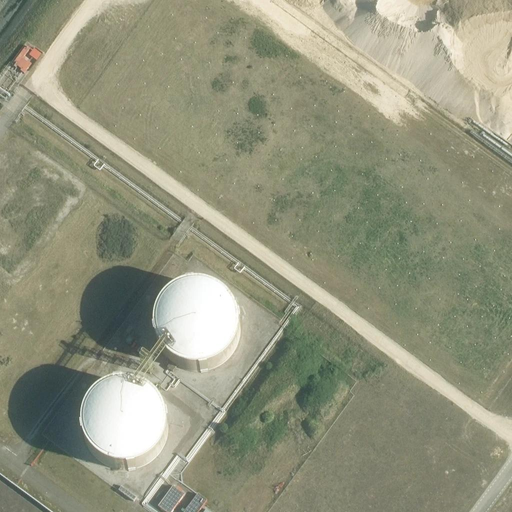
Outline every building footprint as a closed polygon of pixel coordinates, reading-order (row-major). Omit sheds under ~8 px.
[(25,42),(11,63),(24,72),(32,61),(25,57),(32,47),(25,42)] [(498,196),(511,177),(511,164),(486,145),(472,164),(488,176),(482,185),(498,196)] [(57,192),(57,189),(57,187),(56,184),(55,182),(53,179),(51,178),(49,176),(47,176),(43,175),(40,175),(37,176),(35,177),(33,179),(31,181),(29,183),(28,186),(28,189),(28,191),(29,194),(30,197),(32,199),(34,201),(36,202),(38,203),(41,204),(45,203),(47,203),(50,202),(52,200),(54,198),(55,196),(57,192)] [(20,245),(20,242),(20,239),(19,236),(18,233),(16,231),(14,230),(11,228),(8,227),(6,227),(4,227),(1,228),(0,228),(0,255),(3,256),(5,256),(8,256),(10,256),(14,254),(16,253),(18,250),(19,248),(20,245)] [(238,331),(238,327),(237,319),(235,311),(233,307),(231,304),(226,298),(221,293),(216,290),(213,289),(205,286),(201,285),(197,285),(189,286),(184,287),(180,288),(173,292),(169,295),(166,297),(162,303),(159,307),(157,311),(156,315),(155,319),(154,326),(155,334),(157,342),(158,345),(160,349),(162,352),(165,356),(168,358),(172,361),(176,364),(180,366),(187,368),(194,369),(203,368),(210,366),(215,364),(219,362),(225,357),(230,351),(234,344),(237,336),(238,331)] [(167,434),(167,426),(167,418),(164,410),(163,406),(161,403),(158,400),(156,396),(153,394),(149,391),(142,387),(135,384),(131,384),(127,383),(122,383),(117,384),(113,385),(109,387),(102,391),(96,395),(93,398),(90,402),(87,408),(84,416),(83,424),(84,432),(86,440),(89,447),(92,452),(94,454),(98,457),(102,461),(109,464),(116,467),(124,468),(131,467),(134,467),(140,465),(144,463),(148,461),(152,458),(155,455),(160,449),(163,445),(164,441),(167,434)] [(339,426),(335,440),(344,469),(350,471),(352,479),(373,484),(395,478),(399,460),(389,425),(363,418),(339,426)] [(163,511),(171,511),(183,496),(172,488),(158,508),(163,511)] [(198,511),(206,501),(197,495),(184,511),(198,511)] [(331,511),(331,507),(301,503),(281,507),(276,511),(331,511)]
